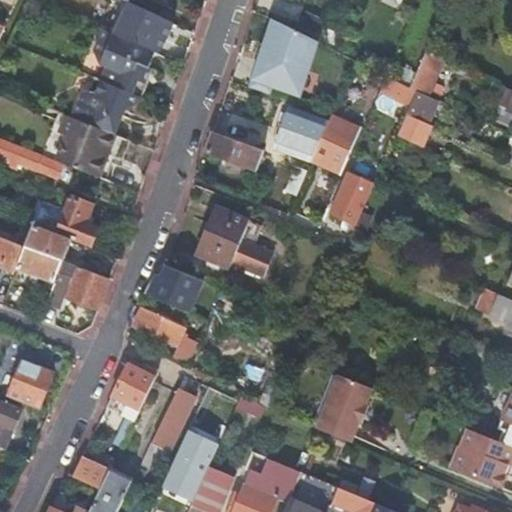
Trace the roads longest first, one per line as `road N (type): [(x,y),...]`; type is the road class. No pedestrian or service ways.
road 1 (residential): [(227,0),(101,354)]
road 2 (residential): [(101,354),(27,511)]
